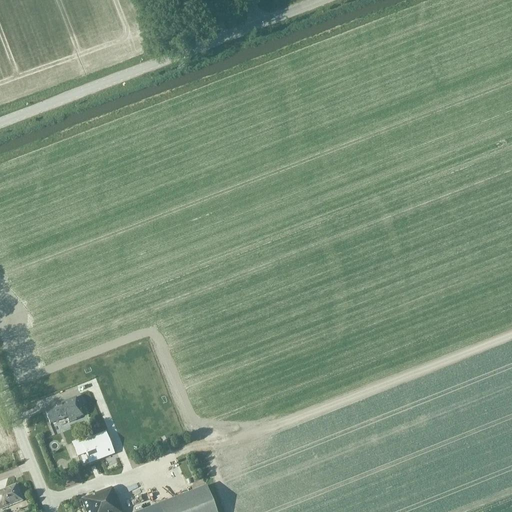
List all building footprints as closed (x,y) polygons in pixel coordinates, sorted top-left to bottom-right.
[(62,405),(45,412),(50,425),(66,418),(68,423),(76,420),(75,419),(82,416),(75,398),(61,404),(62,405)] [(88,437),(72,443),(77,457),(85,454),(89,464),(113,455),(105,433),(89,439),(88,437)] [(0,510),(22,502),(16,485),(0,490),(0,510)] [(71,491),(72,497),(90,493),(88,487),(71,491)] [(134,511),(215,511),(206,487),(142,511),(140,507),(134,510),(134,511)] [(114,496),(111,489),(81,500),(85,511),(122,511),(116,495),(114,496)]
